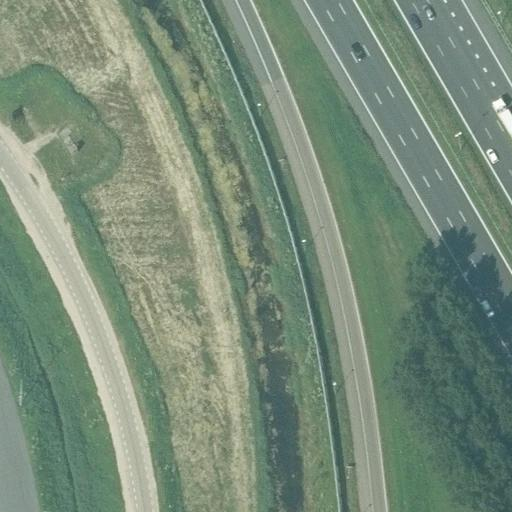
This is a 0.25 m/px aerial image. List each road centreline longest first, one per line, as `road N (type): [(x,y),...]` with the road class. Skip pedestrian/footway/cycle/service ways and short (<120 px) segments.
road 1 (motorway): [(242,0),(294,120),(337,253),(381,511)]
road 2 (unclassified): [(146,511),(105,335),(70,255),(0,149)]
road 3 (motorway): [(323,0),(511,325)]
road 4 (motorway): [(511,155),(421,0)]
